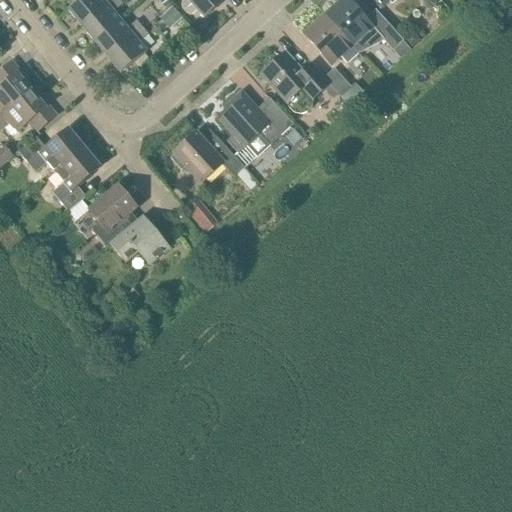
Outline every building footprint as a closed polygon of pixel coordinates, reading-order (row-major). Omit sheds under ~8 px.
[(81,0),(78,3),(77,3),(68,10),(82,26),(113,0),(81,0)] [(113,0),(82,26),(95,42),(121,21),(114,12),(123,4),(119,0),(113,0)] [(164,0),(158,0),(157,1),(164,9),(169,5),(164,0)] [(185,0),(183,2),(182,6),(183,10),(187,14),(191,15),(195,14),(198,11),(205,18),(223,2),(222,0),(185,0)] [(386,22),(376,31),(347,0),(344,0),(325,17),(355,50),(378,39),(381,37),(394,51),(404,42),(403,41),(386,22)] [(174,7),(164,15),(174,27),(184,19),(174,7)] [(355,50),(325,17),(305,36),(331,66),(341,57),(347,65),(359,54),(355,50)] [(121,21),(95,42),(108,58),(143,29),(137,21),(128,29),(121,21)] [(108,58),(121,74),(147,52),(140,44),(149,36),(143,29),(108,58)] [(412,33),(403,41),(404,42),(412,50),(420,43),(412,33)] [(323,78),(312,65),(303,73),(285,54),(262,74),(288,103),(289,109),(294,114),(301,115),(307,113),(312,108),(313,100),(330,85),(323,78)] [(0,117),(3,115),(32,91),(24,82),(27,80),(13,62),(0,72),(0,86),(1,88),(0,89),(0,117)] [(335,69),(323,78),(330,85),(341,98),(352,88),(335,69)] [(0,117),(0,129),(1,131),(7,126),(10,123),(17,132),(30,122),(38,132),(57,116),(42,98),(40,101),(32,91),(3,115),(0,117)] [(233,110),(220,121),(234,136),(227,143),(239,155),(248,148),(258,159),(286,133),(293,126),(294,125),(283,113),(270,99),(269,99),(273,104),(262,114),(242,93),(228,105),(233,110)] [(47,163),(56,173),(85,149),(69,130),(46,149),(37,138),(19,153),(36,173),(47,163)] [(293,130),(285,137),(293,146),(301,139),(293,130)] [(175,155),(171,159),(182,171),(186,167),(202,184),(223,165),(234,177),(244,168),(229,152),(219,140),(210,148),(207,145),(197,134),(174,154),(175,155)] [(0,168),(14,157),(5,147),(0,151),(0,168)] [(100,168),(85,149),(56,173),(64,183),(52,193),(69,213),(83,201),(87,198),(77,187),(100,168)] [(110,246),(111,246),(139,222),(131,213),(137,208),(119,187),(90,210),(89,211),(99,223),(91,229),(107,248),(110,246)] [(197,196),(188,204),(208,227),(216,220),(197,196)] [(83,201),(69,213),(76,222),(89,211),(90,210),(83,201)] [(144,218),(139,222),(111,246),(125,263),(138,252),(149,266),(170,248),(144,218)] [(134,290),(123,299),(128,306),(140,296),(134,290)]
